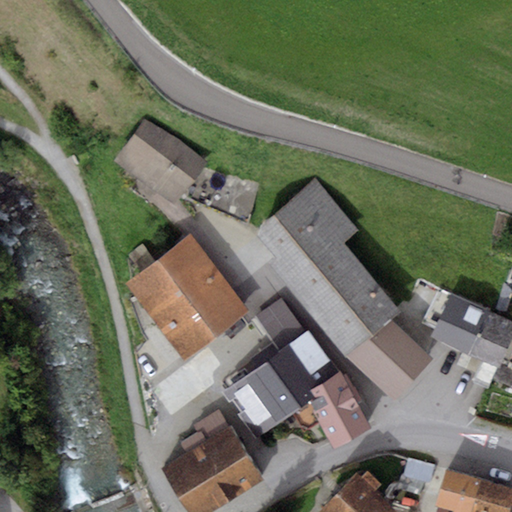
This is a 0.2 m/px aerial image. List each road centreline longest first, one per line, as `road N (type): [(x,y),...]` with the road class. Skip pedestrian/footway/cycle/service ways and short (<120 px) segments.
road 1 (residential): [(103,0),(172,81),(199,100),(511,201)]
road 2 (track): [(50,144),(108,282),(151,466),(179,511)]
road 3 (residential): [(240,511),(287,478),(396,434),(511,455)]
